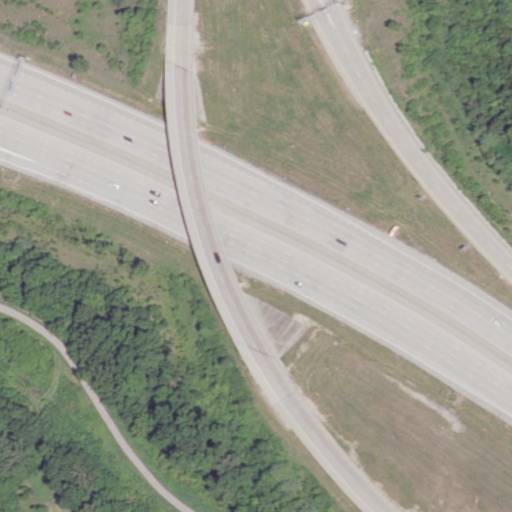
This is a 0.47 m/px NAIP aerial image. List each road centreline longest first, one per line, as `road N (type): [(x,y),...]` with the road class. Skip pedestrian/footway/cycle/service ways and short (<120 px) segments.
road 1 (motorway): [(93,167),(305,269),(484,381)]
road 2 (motorway): [(201,65),(218,220),(264,350)]
road 3 (motorway): [(511,341),(260,191)]
road 4 (motorway): [(260,191),(0,80)]
road 5 (motorway): [(511,273),(406,145),(352,46)]
road 6 (motorway): [(264,350),(317,436),(381,511)]
